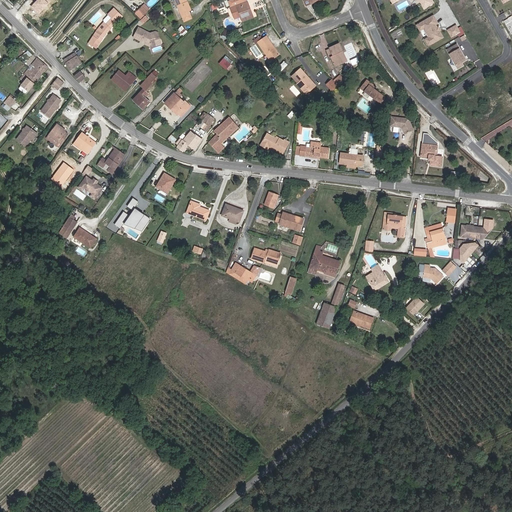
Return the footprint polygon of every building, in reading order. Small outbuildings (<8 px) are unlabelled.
[(190,10),(187,2),(185,3),(184,0),(174,0),(184,21),(191,18),(188,11),(190,10)] [(250,9),(248,4),(248,5),(246,1),(245,1),(244,0),(234,0),(236,5),(230,7),(233,15),(239,13),(240,17),(242,21),(252,17),(249,10),(250,9)] [(420,1),(424,9),(434,3),(431,0),(417,0),(419,2),(420,1)] [(141,18),(148,11),(143,6),(136,13),(141,18)] [(96,48),(108,30),(108,31),(111,28),(110,28),(122,16),(114,8),(108,14),(109,15),(103,20),(104,22),(100,26),(96,31),(89,43),(89,44),(95,48),(96,48)] [(143,24),(148,19),(145,16),(140,21),(143,24)] [(427,19),(421,23),(424,28),(429,37),(425,39),(428,45),(443,37),(439,31),(438,31),(437,29),(437,28),(435,25),(438,23),(435,19),(429,23),(427,19)] [(460,32),(456,25),(447,30),(451,37),(460,32)] [(161,41),(159,33),(155,32),(150,33),(138,28),(134,37),(141,41),(143,42),(144,41),(151,44),(161,41)] [(279,54),(273,45),(272,46),(265,37),(262,39),(258,42),(270,60),(279,54)] [(344,62),(340,53),(343,51),(339,44),(329,48),(330,49),(326,50),(330,57),(331,57),(335,66),(344,62)] [(456,44),(447,50),(458,69),(462,66),(461,63),(465,60),(456,44)] [(65,63),(77,56),(75,53),(63,60),(65,63)] [(82,63),(77,56),(65,63),(70,71),(82,63)] [(35,75),(38,70),(42,73),(47,67),(37,59),(32,65),(35,67),(31,72),(35,75)] [(230,64),(223,59),(220,62),(227,68),(230,64)] [(23,82),(31,72),(28,69),(20,79),(23,82)] [(306,75),(300,69),(292,76),(298,83),(297,84),(304,92),(308,88),(310,91),(315,85),(311,80),(310,81),(305,76),(306,75)] [(35,75),(31,72),(23,82),(19,88),(19,89),(24,94),(26,94),(42,73),(38,70),(35,75)] [(79,82),(86,77),(80,71),(73,76),(79,82)] [(127,88),(136,78),(129,72),(125,76),(119,71),(112,78),(121,85),(122,84),(127,88)] [(152,83),(157,77),(152,73),(147,78),(152,83)] [(338,85),(344,80),(340,75),(333,80),(338,85)] [(58,89),(63,83),(58,78),(52,85),(54,87),(58,89)] [(126,91),(127,88),(122,84),(121,85),(112,78),(112,79),(126,91)] [(146,91),(153,84),(152,83),(147,78),(140,86),(146,91)] [(333,80),(332,79),(327,84),(332,91),(338,85),(333,80)] [(373,88),(369,85),(371,83),(367,80),(360,88),(380,103),(385,97),(373,88)] [(149,102),(144,97),(148,93),(143,89),(133,100),(137,104),(138,103),(141,107),(143,109),(149,102)] [(190,106),(187,103),(185,106),(182,103),(183,102),(179,98),(181,96),(179,94),(181,92),(178,90),(165,103),(169,107),(170,106),(174,110),(174,111),(177,114),(178,113),(181,116),(190,106)] [(57,105),(60,100),(53,95),(41,111),(49,117),(58,106),(57,105)] [(11,108),(16,101),(10,96),(4,103),(11,108)] [(213,119),(207,114),(202,121),(205,124),(208,126),(210,123),(213,119)] [(220,144),(238,127),(229,117),(214,131),(217,134),(209,142),(218,153),(223,148),(220,144)] [(413,130),(410,123),(404,118),(392,117),(391,126),(402,127),(405,133),(413,130)] [(61,144),(68,134),(65,132),(60,128),(61,127),(57,124),(49,135),(61,144)] [(31,139),(33,136),(34,137),(37,133),(27,126),(17,139),(26,146),(31,139)] [(194,150),(202,139),(195,134),(194,134),(191,131),(183,140),(182,140),(177,147),(183,152),(188,145),(194,150)] [(88,154),(96,143),(82,132),(73,144),(88,154)] [(282,154),(289,142),(284,139),(284,141),(279,138),(278,141),(276,140),(276,138),(267,133),(262,142),(269,146),(282,154)] [(434,155),(435,150),(437,150),(438,143),(428,133),(423,133),(422,148),(423,148),(423,152),(421,152),(421,157),(428,158),(431,158),(430,160),(430,165),(441,166),(442,156),(437,155),(434,155)] [(61,144),(49,135),(46,138),(58,147),(61,144)] [(301,146),(300,155),(305,156),(305,155),(309,155),(309,156),(313,157),(313,155),(319,155),(319,157),(328,158),(329,148),(320,147),(321,143),(311,142),(310,147),(310,148),(306,148),(306,147),(301,146)] [(112,173),(125,155),(116,149),(114,152),(116,153),(115,154),(112,153),(107,161),(102,158),(98,164),(103,167),(106,163),(111,167),(108,170),(112,173)] [(349,154),(341,153),(339,163),(348,165),(356,165),(362,166),(363,155),(357,155),(357,150),(350,149),(349,154)] [(167,193),(174,182),(168,178),(169,176),(164,173),(156,187),(167,193)] [(92,180),(86,176),(78,187),(83,191),(85,188),(92,193),(90,196),(95,199),(103,188),(97,184),(92,180)] [(152,194),(146,190),(142,196),(148,200),(152,194)] [(273,208),(278,195),(269,191),(264,205),(273,208)] [(133,198),(128,206),(133,210),(139,202),(133,198)] [(209,211),(199,207),(200,205),(191,201),(187,213),(206,220),(209,211)] [(239,222),(243,211),(226,204),(222,216),(230,219),(236,221),(239,222)] [(146,216),(135,208),(125,224),(131,227),(133,223),(143,230),(149,222),(144,218),(146,216)] [(454,223),(456,209),(448,208),(447,222),(454,223)] [(124,212),(115,224),(120,228),(129,215),(124,212)] [(300,231),(304,219),(293,215),(293,217),(283,214),(280,224),(300,231)] [(404,237),(406,217),(393,215),(388,215),(388,219),(384,219),(383,229),(390,230),(390,227),(399,228),(398,236),(404,237)] [(67,238),(78,222),(74,220),(69,217),(59,233),(67,238)] [(432,248),(447,244),(441,224),(432,227),(433,231),(430,232),(433,241),(426,243),(428,247),(432,246),(432,248)] [(483,239),(489,231),(488,228),(462,225),(460,237),(483,239)] [(433,231),(432,227),(425,229),(428,239),(426,239),(426,243),(433,241),(430,232),(433,231)] [(96,239),(80,228),(74,237),(90,248),(96,239)] [(160,231),(155,239),(159,242),(164,233),(160,231)] [(294,234),(292,242),(300,245),(303,236),(294,234)] [(373,252),(373,242),(366,241),(365,251),(373,252)] [(463,263),(478,245),(475,243),(463,244),(460,248),(460,260),(463,263)] [(51,256),(57,247),(53,244),(47,254),(51,256)] [(277,264),(281,253),(269,250),(268,253),(265,252),(255,248),(251,259),(264,263),(264,262),(265,259),(277,264)] [(336,274),(340,261),(333,259),(333,260),(321,257),(322,253),(320,252),(320,251),(315,250),(308,272),(316,274),(317,270),(325,272),(325,270),(336,274)] [(229,274),(231,270),(229,269),(234,254),(233,254),(226,272),(229,274)] [(256,276),(236,263),(231,270),(229,274),(235,278),(238,273),(248,280),(249,278),(253,280),(256,276)] [(443,276),(435,269),(429,268),(430,265),(425,265),(423,277),(427,278),(431,278),(437,284),(443,276)] [(457,281),(464,271),(456,265),(449,276),(457,281)] [(448,275),(451,272),(446,267),(443,271),(448,275)] [(388,282),(380,268),(373,272),(366,276),(374,290),(388,282)] [(248,280),(238,273),(235,278),(246,284),(248,280)] [(291,295),(296,279),(290,277),(284,296),(287,296),(288,294),(291,295)] [(338,306),(345,285),(338,283),(331,304),(338,306)] [(413,315),(424,304),(417,297),(406,308),(413,315)] [(355,308),(357,302),(351,299),(348,305),(355,308)] [(329,329),(337,307),(324,302),(316,323),(329,329)] [(370,328),(373,318),(354,311),(350,321),(361,325),(370,328)]
